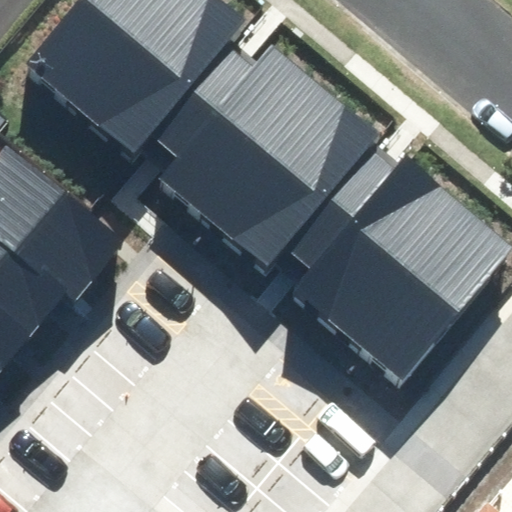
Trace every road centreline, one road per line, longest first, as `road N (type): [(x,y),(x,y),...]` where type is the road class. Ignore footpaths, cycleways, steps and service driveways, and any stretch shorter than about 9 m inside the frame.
road 1 (residential): [(511,345),(376,511)]
road 2 (residential): [(101,511),(219,367)]
road 3 (residential): [(416,0),(511,82)]
